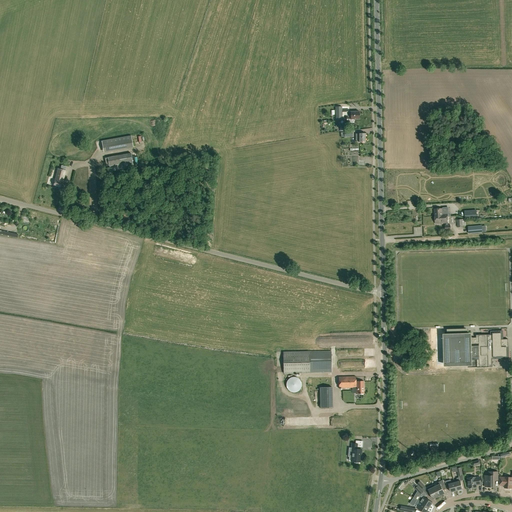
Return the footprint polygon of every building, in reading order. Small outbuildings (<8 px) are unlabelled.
[(335,107),(335,120),(342,120),(342,115),(344,115),(344,112),(342,112),(342,107),(335,107)] [(365,141),(365,133),(355,134),(355,142),(365,141)] [(103,152),(132,147),(130,136),(101,141),(103,152)] [(110,171),(128,168),(133,167),(130,153),(104,158),(105,166),(109,165),(110,171)] [(57,169),(54,180),(53,186),(60,187),(61,182),(62,182),(65,171),(57,169)] [(434,209),(434,216),(444,216),(444,217),(448,217),(447,213),(443,213),(443,208),(434,209)] [(476,209),(464,210),(464,218),(477,217),(476,209)] [(508,339),(501,339),(501,333),(493,333),(493,334),(476,335),(476,338),(470,338),(470,335),(445,335),(446,365),(470,364),(470,366),(477,366),(477,367),(492,367),(492,359),(494,359),(494,357),(506,356),(506,347),(508,347),(508,339)] [(331,351),(305,352),(283,352),(283,373),(306,372),(331,372),(331,351)] [(351,387),(352,389),(343,389),(343,401),(356,401),(356,394),(364,393),(363,381),(356,381),(356,376),(338,377),(339,388),(351,387)] [(293,377),(291,377),(290,377),(288,379),(286,381),(286,384),(286,385),(287,388),(288,390),(289,391),(292,392),(294,392),(297,391),(299,390),(301,388),(301,387),(302,385),(301,382),(300,380),(298,378),(296,377),(293,377)] [(332,387),(323,387),(319,387),(320,389),(317,389),(317,390),(320,390),(320,408),(333,408),(332,387)] [(357,449),(357,444),(351,443),(351,448),(352,449),(351,461),(360,462),(360,456),(361,456),(361,449),(357,449)] [(498,479),(498,472),(489,472),(489,475),(485,475),(485,486),(488,486),(488,487),(495,487),(495,479),(498,479)] [(511,488),(511,485),(511,476),(511,477),(505,477),(505,478),(500,477),(499,485),(505,485),(505,488),(506,488),(506,489),(507,490),(509,490),(510,489),(510,488),(511,488)] [(457,478),(458,482),(454,482),(457,491),(463,489),(459,477),(457,478)] [(476,487),(476,485),(481,484),(480,477),(475,478),(475,477),(468,478),(469,488),(476,487)] [(437,485),(434,487),(439,496),(444,493),(442,488),(445,486),(443,480),(436,483),(437,485)] [(445,481),(447,487),(449,486),(451,492),(457,491),(454,482),(451,483),(450,480),(445,481)] [(425,487),(420,481),(417,484),(422,490),(425,487)] [(433,499),(435,498),(436,498),(439,497),(438,496),(439,496),(434,487),(433,484),(426,488),(429,493),(430,493),(433,499)] [(415,488),(420,494),(423,491),(418,486),(415,488)] [(432,502),(422,496),(421,496),(420,495),(417,500),(419,501),(420,502),(429,508),(432,502)] [(415,507),(423,511),(426,511),(429,508),(420,502),(419,501),(415,507)]
